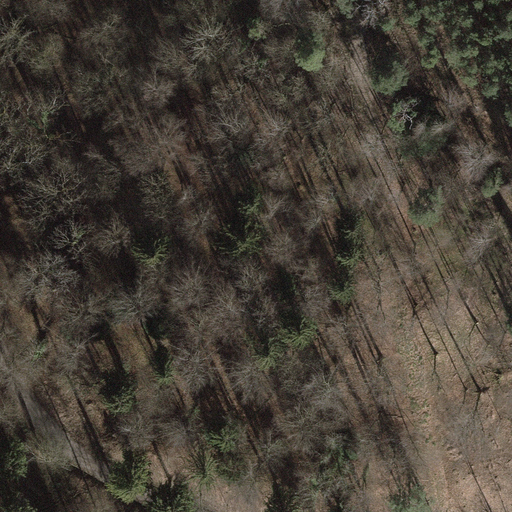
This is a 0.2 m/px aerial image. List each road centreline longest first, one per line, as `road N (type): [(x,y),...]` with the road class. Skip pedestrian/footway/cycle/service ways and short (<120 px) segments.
road 1 (track): [(442,511),(441,472),(409,335),(392,183),(355,54),(354,0)]
road 2 (track): [(0,357),(56,436),(185,511)]
